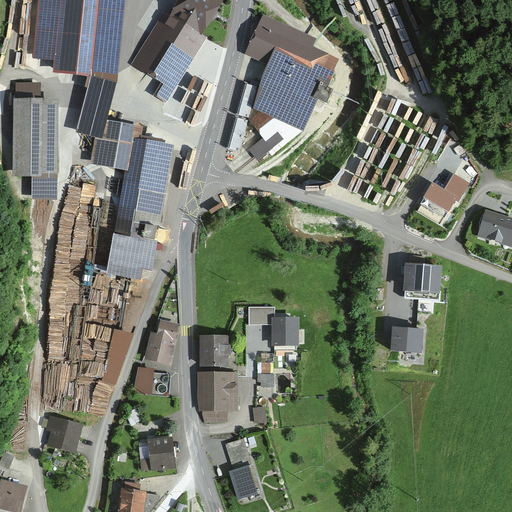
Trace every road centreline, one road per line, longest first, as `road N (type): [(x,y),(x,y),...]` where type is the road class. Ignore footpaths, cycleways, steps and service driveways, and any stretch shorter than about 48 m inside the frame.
road 1 (tertiary): [(216,511),(195,446),(186,330),(185,241),(201,172)]
road 2 (unclassified): [(511,278),(346,209),(201,172)]
road 3 (track): [(86,511),(106,424),(158,280),(185,241)]
road 4 (tertiary): [(201,172),(243,0)]
road 5 (track): [(251,327),(251,387),(241,419),(193,431)]
